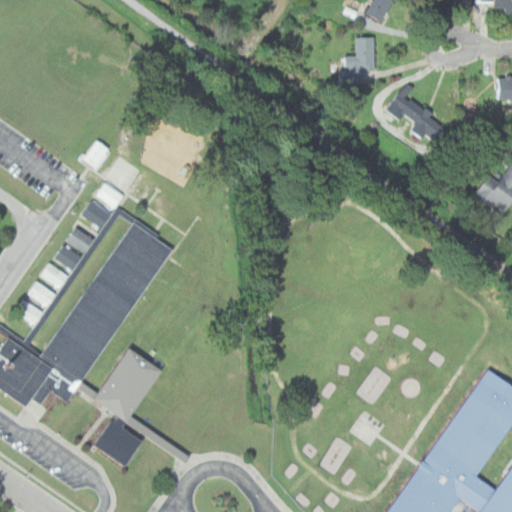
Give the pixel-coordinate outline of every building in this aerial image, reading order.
[(393,0),(371,0),(365,10),(380,20),(393,0)] [(511,0),(495,0),(495,8),(511,8),(511,0)] [(345,55),(345,72),(373,72),(373,35),(355,35),(355,55),(345,55)] [(497,98),(511,98),(511,77),(497,77),(497,98)] [(406,97),(412,87),(404,81),(386,110),(400,119),(403,114),(415,122),(411,129),(440,146),(453,125),(406,97)] [(113,147),(100,137),(85,158),(98,168),(113,147)] [(135,162),(121,153),(107,174),(121,184),(135,162)] [(474,194),(506,213),(511,202),(511,154),(497,179),(487,173),(474,194)] [(159,180),(144,169),(129,190),(143,201),(159,180)] [(94,196),(115,209),(124,195),(103,181),(94,196)] [(101,226),(111,213),(93,200),(83,214),(101,226)] [(43,356),(9,335),(3,345),(0,343),(0,385),(29,404),(33,398),(42,403),(51,389),(69,401),(78,387),(94,397),(98,390),(86,382),(174,244),(132,217),(43,356)] [(96,236),(77,224),(67,239),(86,251),(96,236)] [(56,258),(75,268),(82,254),(63,244),(56,258)] [(70,274),(49,260),(40,274),(60,288),(70,274)] [(48,306),(57,292),(36,278),(27,292),(48,306)] [(45,311),(24,297),(16,309),(37,323),(45,311)] [(165,365),(130,345),(98,400),(118,411),(98,444),(131,463),(146,438),(128,427),(165,365)] [(511,511),(511,463),(495,488),(476,475),(511,422),(511,386),(486,368),(385,511),(449,511),(460,497),(480,511),(479,511),(511,511)]
